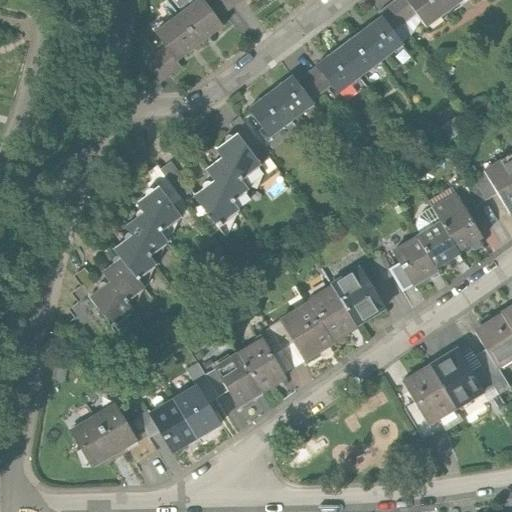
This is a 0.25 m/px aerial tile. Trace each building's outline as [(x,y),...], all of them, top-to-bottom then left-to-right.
[(201,0),(202,1),(216,20),(224,14),(224,13),(241,0),(242,1),(242,0),(201,0)] [(398,0),(378,15),(381,19),(400,45),(408,39),(420,22),(404,0),(398,0)] [(424,28),(453,7),(447,0),(404,0),(420,22),(424,28)] [(202,1),(179,18),(197,44),(221,27),(216,20),(202,1)] [(174,61),(197,44),(179,18),(155,36),(164,48),(174,61)] [(381,19),(359,36),(379,62),(400,45),(381,19)] [(357,77),(379,62),(359,36),(338,52),(357,77)] [(164,48),(153,56),(155,58),(146,65),(160,84),(179,69),(174,61),(164,48)] [(335,94),(357,77),(338,52),(316,68),(330,86),(335,94)] [(316,68),(296,84),(309,101),(330,86),(316,68)] [(292,79),(270,95),(290,121),(311,104),(309,101),(296,84),(292,79)] [(268,137),(290,121),(270,95),(248,112),(268,137)] [(227,124),(235,135),(258,165),(265,174),(275,166),(237,116),(227,124)] [(215,151),(221,159),(237,181),(258,165),(235,135),(233,137),(232,135),(230,134),(228,134),(225,135),(223,136),(222,138),(221,140),(221,143),(223,145),(215,151)] [(483,173),(484,175),(496,196),(508,216),(511,213),(511,160),(510,157),(483,173)] [(246,191),(237,181),(221,159),(205,172),(214,183),(230,204),(246,191)] [(144,174),(156,189),(178,218),(187,211),(179,201),(188,194),(166,165),(157,172),(153,167),(144,174)] [(453,196),(455,196),(465,214),(496,196),(484,175),(463,187),(462,186),(451,193),(453,196)] [(201,193),(192,200),(216,231),(220,229),(219,227),(237,213),(230,204),(214,183),(210,186),(209,185),(207,184),(205,184),(204,184),(203,185),(201,186),(201,188),(200,189),(201,191),(201,193)] [(135,206),(139,210),(157,234),(178,218),(156,189),(153,192),(152,191),(150,190),(149,190),(147,190),(146,190),(145,191),(144,192),(143,193),(143,195),(143,196),(143,198),(144,199),(135,206)] [(430,210),(439,225),(457,255),(481,240),(465,214),(455,196),(453,196),(430,210)] [(165,244),(157,234),(139,210),(131,216),(130,218),(130,219),(131,220),(132,221),(133,222),(124,229),(128,234),(147,258),(165,244)] [(415,239),(416,241),(435,271),(458,257),(457,255),(439,225),(415,239)] [(113,252),(116,256),(134,280),(152,266),(147,258),(128,234),(120,239),(120,241),(120,242),(120,243),(121,244),(122,245),(113,252)] [(398,265),(387,272),(391,278),(401,294),(436,273),(435,271),(416,241),(392,255),(398,265)] [(101,274),(108,284),(124,304),(142,290),(134,280),(116,256),(108,262),(108,263),(108,264),(109,265),(109,266),(110,267),(101,274)] [(379,258),(358,271),(370,290),(391,278),(387,272),(379,258)] [(74,320),(65,327),(81,348),(90,340),(84,332),(93,325),(86,316),(96,309),(88,299),(96,293),(96,292),(96,291),(96,289),(96,288),(82,270),(72,278),(80,288),(71,295),(77,304),(68,312),(74,320)] [(330,287),(331,289),(354,328),(382,311),(370,290),(358,271),(330,287)] [(130,313),(124,304),(108,284),(106,285),(105,285),(103,284),(101,284),(100,284),(98,285),(97,286),(96,288),(96,289),(96,291),(96,292),(96,293),(88,299),(96,309),(110,328),(123,318),(130,313)] [(307,303),(308,305),(331,344),(355,330),(354,328),(331,289),(307,303)] [(308,305),(279,323),(302,363),(332,346),(331,344),(308,305)] [(511,308),(500,316),(511,336),(511,308)] [(495,370),(511,359),(511,336),(500,316),(472,332),(484,351),(495,370)] [(123,318),(110,328),(109,329),(116,338),(120,335),(122,336),(127,322),(126,321),(123,318)] [(257,344),(262,341),(282,375),(302,363),(279,323),(269,328),(269,330),(254,339),(257,344)] [(257,344),(238,355),(260,392),(284,379),(282,375),(262,341),(257,344)] [(484,351),(472,358),(490,388),(495,395),(506,389),(495,370),(484,351)] [(454,352),(427,368),(452,410),(479,394),(459,360),(454,352)] [(470,354),(459,360),(479,394),(490,388),(472,358),(470,354)] [(261,394),(260,392),(238,355),(230,360),(228,356),(211,366),(214,371),(227,394),(237,410),(253,400),(253,398),(261,394)] [(186,371),(196,389),(197,388),(207,405),(217,400),(204,377),(197,365),(186,371)] [(67,370),(54,367),(51,381),(64,384),(67,370)] [(425,426),(452,410),(427,368),(400,384),(412,404),(425,426)] [(214,371),(204,377),(217,400),(227,394),(214,371)] [(196,389),(173,402),(195,440),(219,426),(207,405),(197,388),(196,389)] [(171,455),(195,440),(173,402),(149,417),(159,434),(171,455)] [(412,404),(402,410),(420,439),(430,434),(425,426),(412,404)] [(103,413),(92,419),(117,460),(130,453),(127,448),(136,443),(126,425),(115,408),(104,414),(103,413)] [(146,413),(136,419),(149,440),(159,434),(149,417),(146,413)] [(107,466),(117,460),(92,419),(82,425),(83,427),(71,434),(82,452),(77,455),(83,470),(93,470),(105,462),(107,466)] [(149,440),(136,419),(126,425),(136,443),(127,448),(130,453),(137,465),(156,453),(149,440)]
